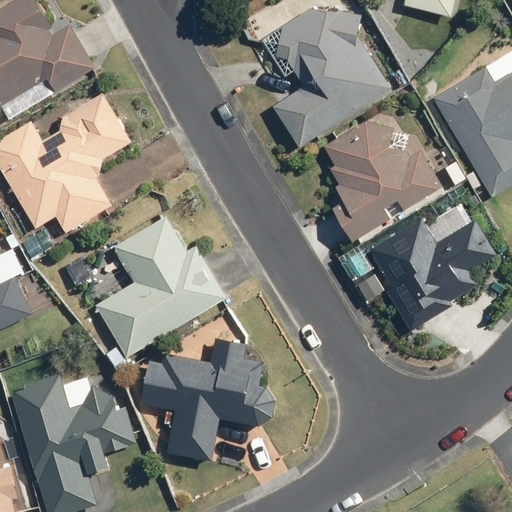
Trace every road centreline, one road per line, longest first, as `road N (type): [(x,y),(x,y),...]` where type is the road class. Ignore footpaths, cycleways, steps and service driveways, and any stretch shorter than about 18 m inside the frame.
road 1 (residential): [(404,450),(163,40)]
road 2 (residential): [(511,363),(404,450)]
road 3 (residential): [(404,450),(281,511)]
